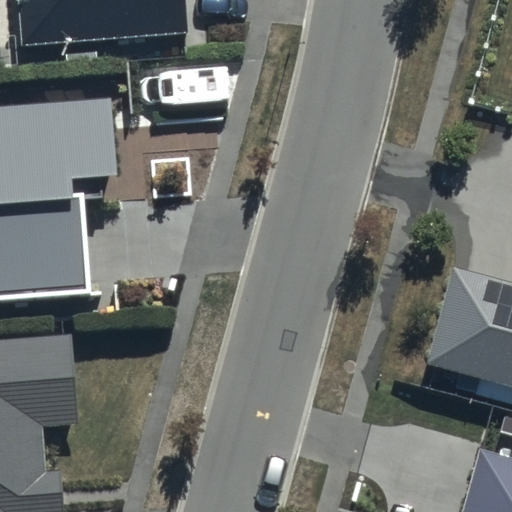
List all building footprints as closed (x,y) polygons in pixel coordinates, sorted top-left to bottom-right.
[(21,0),(25,50),(205,36),(202,0),(21,0)] [(0,309),(94,303),(87,208),(105,207),(104,190),(120,189),(115,105),(0,113),(0,309)] [(511,286),(451,271),(423,378),(511,401),(511,286)] [(0,511),(65,511),(63,480),(47,481),(43,435),(80,432),(74,342),(0,347),(0,511)] [(511,511),(511,467),(482,460),(467,511),(511,511)]
